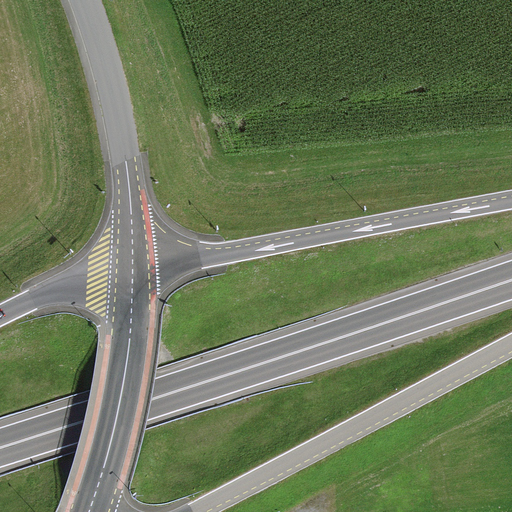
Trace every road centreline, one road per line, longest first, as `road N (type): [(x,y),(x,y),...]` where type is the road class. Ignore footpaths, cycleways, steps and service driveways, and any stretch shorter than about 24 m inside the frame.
road 1 (trunk): [(511,278),(0,445)]
road 2 (primary): [(511,200),(132,267)]
road 3 (primary): [(190,511),(511,344)]
road 4 (unclassified): [(132,267),(120,124),(85,0)]
road 5 (tertiary): [(89,511),(124,379),(132,267)]
road 6 (trunk): [(132,267),(69,283),(0,315)]
